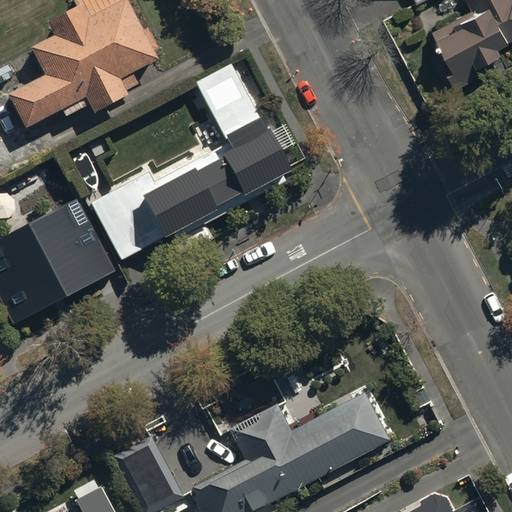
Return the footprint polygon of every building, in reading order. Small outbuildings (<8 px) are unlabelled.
[(141,28),(126,0),(73,0),(74,0),(44,16),(52,31),(29,43),(44,71),(7,91),(24,123),(60,104),(65,113),(88,100),(93,108),(125,91),(123,87),(137,80),(131,68),(155,55),(151,47),(157,43),(147,24),(141,28)] [(500,40),(511,34),(511,0),(468,0),(473,8),(434,27),(451,62),(444,66),(454,86),(483,72),(476,56),(502,44),(500,40)] [(90,199),(120,257),(286,171),(231,65),(196,83),(225,140),(153,178),(148,169),(90,199)] [(112,132),(88,144),(99,166),(123,153),(112,132)] [(79,203),(0,241),(0,291),(15,322),(114,274),(79,203)] [(251,511),(392,437),(366,389),(293,428),(278,401),(231,426),(247,456),(193,485),(197,492),(194,494),(203,511),(251,511)] [(185,495),(152,434),(114,455),(145,511),(166,511),(163,507),(185,495)] [(114,511),(98,481),(75,493),(78,498),(76,499),(82,511),(114,511)] [(445,492),(405,511),(450,511),(454,510),(445,492)]
